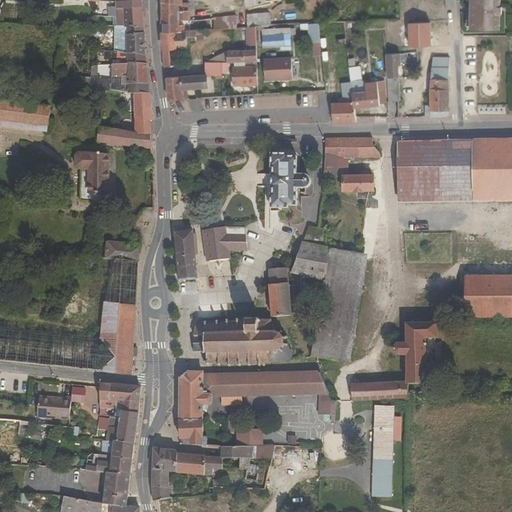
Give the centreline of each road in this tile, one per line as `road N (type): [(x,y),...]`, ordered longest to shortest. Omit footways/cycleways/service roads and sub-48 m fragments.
road 1 (tertiary): [(173,136),(195,129),(459,128)]
road 2 (tertiary): [(156,383),(155,261),(165,216),(164,151),(173,136)]
road 3 (residential): [(156,383),(0,367)]
road 4 (residential): [(173,136),(161,102),(154,0)]
road 5 (tertiary): [(149,511),(144,459),(156,383)]
road 6 (residential): [(453,0),(459,128)]
